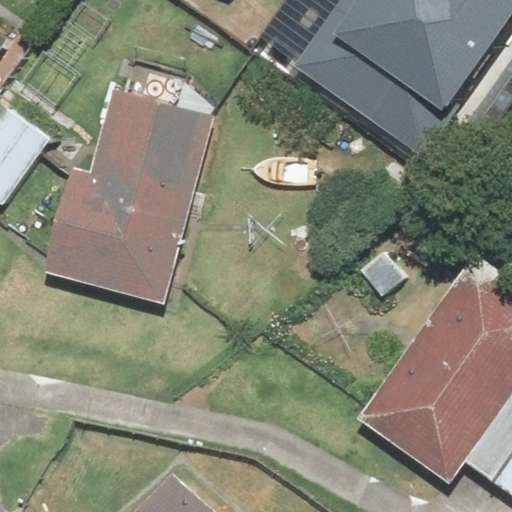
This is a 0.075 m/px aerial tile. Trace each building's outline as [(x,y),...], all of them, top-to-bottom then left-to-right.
[(511,0),(345,0),(305,59),(436,149),(511,37),(511,0)] [(0,66),(18,41),(0,28),(0,66)] [(179,307),(226,116),(124,91),(104,173),(86,169),(59,278),(179,307)] [(53,139),(10,110),(0,123),(0,205),(4,209),(53,139)] [(462,483),(511,412),(511,268),(488,252),(370,419),(462,483)] [(227,511),(182,472),(146,511),(227,511)]
